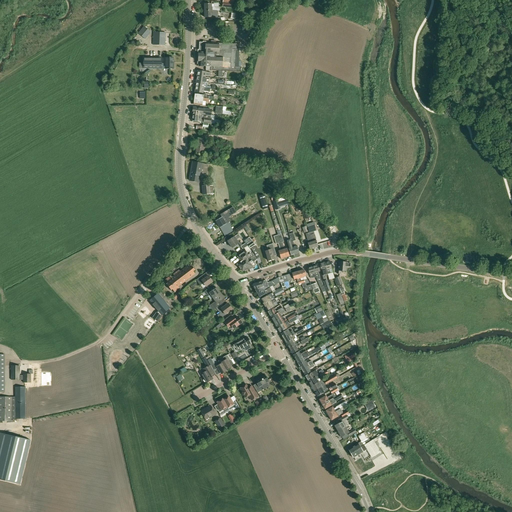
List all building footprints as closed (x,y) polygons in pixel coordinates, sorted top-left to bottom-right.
[(212,11),(205,11),(205,17),(211,17),(214,17),(214,21),(221,21),(221,17),(217,17),(216,11),(212,11)] [(144,26),(138,33),(145,39),(151,32),(144,26)] [(153,45),(165,45),(165,32),(154,32),(153,45)] [(203,41),(203,43),(200,43),(199,47),(199,49),(199,50),(197,50),(197,53),(199,53),(199,56),(198,62),(198,66),(206,66),(211,67),(211,66),(213,66),(213,71),(218,71),(221,71),(230,71),(239,72),(240,72),(240,67),(239,67),(239,61),(239,49),(237,49),(238,44),(235,44),(216,43),(211,43),(208,43),(208,42),(203,41)] [(161,57),(150,57),(143,57),(143,68),(150,68),(161,68),(161,57)] [(199,97),(199,98),(194,98),(193,104),(202,105),(205,106),(206,101),(208,102),(208,100),(217,101),(213,100),(208,99),(199,97)] [(211,115),(211,110),(193,107),(192,112),(198,112),(198,113),(208,115),(208,118),(204,117),(204,118),(203,122),(209,123),(210,123),(211,123),(218,124),(218,122),(218,120),(215,119),(210,119),(211,115)] [(211,145),(209,144),(209,146),(205,145),(206,140),(197,138),(195,147),(210,150),(211,145)] [(219,151),(210,150),(195,147),(194,153),(203,155),(204,153),(218,156),(225,157),(226,155),(227,155),(227,153),(221,152),(219,151)] [(192,162),(189,180),(199,182),(200,177),(200,175),(207,176),(209,165),(192,162)] [(210,185),(202,186),(203,195),(210,194),(210,185)] [(263,194),(258,195),(263,209),(267,207),(263,194)] [(281,198),(273,200),(276,209),(280,207),(279,206),(283,205),(281,198)] [(224,213),(225,214),(221,216),(222,217),(216,221),(219,227),(226,224),(223,219),(233,213),(231,210),(226,212),(224,213)] [(316,230),(314,226),(316,225),(315,222),(306,225),(309,232),(310,236),(314,249),(315,249),(315,248),(318,247),(316,239),(314,240),(311,232),(316,230)] [(233,231),(230,225),(222,230),(225,236),(233,231)] [(309,232),(309,233),(305,234),(308,241),(309,241),(307,242),(309,250),(312,249),(313,250),(314,249),(310,236),(309,232)] [(236,240),(240,237),(238,234),(234,237),(232,238),(230,236),(226,239),(227,241),(232,248),(238,243),(236,240)] [(278,235),(280,244),(285,258),(289,256),(287,249),(284,249),(282,242),(284,242),(281,234),(278,235)] [(278,251),(281,259),(285,258),(280,244),(278,235),(273,236),(276,244),(278,244),(280,250),(278,251)] [(249,241),(240,246),(242,249),(253,242),(251,240),(250,237),(247,238),(249,241)] [(295,254),(291,242),(290,239),(286,241),(291,256),(295,254)] [(333,246),(332,240),(318,244),(320,250),(333,246)] [(293,241),(291,242),(295,254),(299,253),(297,246),(294,246),(293,241)] [(241,261),(237,264),(239,268),(248,261),(248,260),(250,259),(250,258),(254,255),(258,252),(254,245),(255,245),(253,242),(247,246),(250,250),(247,252),(246,250),(237,257),(241,261)] [(275,251),(272,244),(266,246),(268,251),(265,251),(268,261),(274,259),(273,256),(272,252),(275,251)] [(248,261),(239,268),(242,271),(243,271),(253,268),(252,267),(251,264),(254,262),(253,262),(256,259),(254,255),(250,258),(250,259),(248,260),(248,261)] [(332,268),(330,261),(324,262),(327,275),(328,275),(327,274),(332,272),(331,268),(332,268)] [(327,275),(324,262),(319,263),(323,280),(326,279),(325,277),(326,275),(327,275)] [(337,269),(337,273),(339,274),(340,270),(345,271),(346,267),(350,267),(351,264),(350,263),(347,263),(347,262),(339,262),(338,269),(337,269)] [(317,264),(312,266),(314,273),(316,277),(317,281),(320,287),(322,292),(326,291),(324,286),(323,286),(321,280),(320,280),(318,272),(319,271),(317,264)] [(192,266),(190,268),(188,265),(172,278),(170,276),(165,280),(168,283),(166,284),(171,290),(172,289),(175,292),(180,289),(178,286),(195,274),(193,271),(195,270),(192,266)] [(314,273),(312,266),(307,267),(309,275),(311,278),(316,277),(314,273)] [(301,283),(298,271),(292,273),(294,280),(297,279),(299,279),(299,280),(297,281),(299,284),(301,283)] [(205,278),(203,275),(196,280),(200,285),(204,283),(206,286),(212,282),(208,276),(205,278)] [(265,290),(264,289),(268,286),(269,288),(270,287),(272,286),(275,285),(280,282),(278,277),(272,281),(270,282),(268,283),(266,280),(253,284),(253,285),(252,286),(255,290),(258,288),(258,289),(260,288),(261,291),(263,290),(264,291),(265,290)] [(319,292),(318,288),(316,283),(311,285),(313,290),(315,293),(319,292)] [(204,292),(201,294),(203,297),(206,294),(208,296),(210,295),(213,298),(220,292),(216,287),(211,291),(209,288),(204,292)] [(258,288),(255,290),(259,297),(266,294),(270,292),(271,291),(270,287),(269,288),(265,290),(264,291),(263,290),(261,291),(260,288),(258,289),(258,288)] [(212,304),(210,306),(213,310),(215,308),(216,308),(221,304),(219,301),(224,298),(220,292),(213,298),(215,301),(212,304)] [(170,308),(166,302),(162,298),(161,297),(158,293),(157,293),(158,294),(150,300),(149,300),(152,304),(158,311),(161,315),(162,315),(161,315),(170,308)] [(264,305),(274,299),(271,293),(261,299),(264,305)] [(276,301),(274,299),(264,305),(267,311),(278,304),(276,301)] [(217,310),(218,311),(220,313),(217,315),(220,319),(225,315),(225,314),(232,309),(228,303),(223,307),(221,304),(216,308),(217,310)] [(314,308),(317,313),(323,310),(321,305),(314,308)] [(273,308),(268,312),(271,317),(283,310),(282,307),(275,311),(273,308)] [(283,310),(271,317),(274,322),(281,318),(280,315),(285,312),(283,310)] [(346,317),(344,318),(341,310),(340,311),(342,318),(344,325),(345,325),(344,323),(351,321),(348,312),(344,314),(346,317)] [(233,316),(230,318),(225,322),(229,327),(231,325),(234,329),(242,323),(238,317),(235,319),(233,316)] [(281,318),(274,322),(277,327),(287,321),(286,319),(283,320),(281,318)] [(288,323),(287,321),(277,327),(280,332),(287,328),(290,326),(288,323)] [(290,332),(288,329),(280,333),(283,338),(293,332),(292,330),(290,332)] [(293,332),(283,338),(286,343),(296,338),(296,337),(295,334),(293,332)] [(243,339),(242,336),(232,342),(235,347),(239,345),(241,349),(244,347),(246,350),(251,347),(249,344),(250,343),(249,341),(250,340),(248,337),(247,338),(247,337),(243,339)] [(296,338),(286,343),(289,348),(299,342),(298,340),(297,340),(296,338)] [(299,342),(289,348),(292,353),(298,350),(296,347),(301,344),(299,342)] [(308,353),(306,351),(300,354),(298,351),(293,355),(296,360),(306,354),(308,353)] [(344,356),(345,358),(342,360),(345,364),(357,357),(354,351),(344,356)] [(308,353),(306,354),(296,360),(299,365),(304,361),(303,359),(305,358),(309,356),(308,353)] [(223,359),(224,361),(221,362),(226,371),(227,371),(226,370),(231,367),(228,362),(231,360),(230,360),(233,359),(230,354),(224,357),(223,358),(223,359)] [(307,363),(304,361),(299,365),(302,370),(313,363),(311,360),(307,363)] [(213,362),(209,364),(212,369),(217,366),(221,374),(226,371),(221,362),(220,361),(214,364),(213,362)] [(314,365),(313,363),(302,370),(304,375),(310,372),(308,369),(314,365)] [(20,380),(19,375),(19,366),(11,366),(11,380),(20,380)] [(206,383),(213,379),(211,377),(215,375),(209,366),(203,369),(205,372),(201,374),(204,379),(203,379),(203,380),(204,382),(205,382),(206,382),(206,383)] [(319,375),(316,370),(305,376),(308,381),(319,375)] [(50,381),(51,381),(51,376),(50,376),(50,373),(41,373),(41,385),(50,386),(50,381)] [(19,375),(20,380),(24,380),(24,383),(31,383),(31,374),(24,374),(24,375),(19,375)] [(257,383),(253,385),(257,393),(264,389),(262,386),(268,382),(264,374),(260,376),(258,378),(254,380),(257,383)] [(319,375),(308,381),(311,386),(319,381),(318,379),(320,378),(319,375)] [(335,375),(324,381),(326,384),(337,378),(335,375)] [(319,381),(311,386),(314,391),(325,385),(322,380),(319,381)] [(258,397),(252,386),(248,388),(246,385),(245,385),(243,386),(243,387),(240,388),(245,398),(249,396),(251,400),(258,397)] [(328,390),(325,385),(314,391),(317,396),(324,392),(328,390)] [(338,386),(337,386),(330,390),(330,391),(330,390),(332,394),(338,390),(340,389),(338,386)] [(25,387),(15,387),(15,397),(16,419),(25,419),(25,387)] [(347,394),(345,394),(343,392),(335,396),(322,404),(323,406),(321,407),(323,409),(324,408),(324,409),(331,405),(330,403),(335,400),(336,401),(343,397),(342,396),(345,395),(346,397),(348,396),(347,394)] [(325,395),(319,399),(319,400),(320,403),(321,402),(322,404),(335,396),(333,393),(327,397),(325,395)] [(11,419),(16,419),(15,397),(12,397),(0,396),(0,421),(11,421),(11,419)] [(223,398),(223,399),(228,407),(230,406),(233,410),(239,407),(235,400),(232,402),(229,396),(223,399),(223,398)] [(228,407),(223,399),(217,402),(221,408),(218,410),(221,416),(226,413),(225,410),(226,410),(225,408),(227,407),(228,408),(228,407)] [(375,401),(374,399),(367,403),(370,410),(375,407),(372,402),(375,401)] [(325,411),(326,411),(324,412),(326,414),(327,413),(328,415),(340,409),(348,404),(346,402),(344,402),(335,407),(336,407),(333,409),(332,407),(325,411)] [(202,411),(202,412),(201,412),(205,419),(215,414),(211,406),(202,411)] [(343,413),(340,409),(328,415),(331,420),(340,414),(342,417),(351,412),(349,409),(343,413)] [(340,422),(336,424),(334,426),(336,429),(337,431),(349,425),(349,424),(346,419),(348,418),(346,415),(339,419),(340,422)] [(220,418),(215,421),(219,428),(224,425),(220,418)] [(350,427),(349,425),(337,431),(341,437),(347,433),(349,436),(356,432),(354,429),(349,432),(347,429),(350,427)] [(361,442),(358,443),(348,449),(350,453),(363,445),(364,445),(362,443),(369,439),(365,431),(357,436),(361,442)] [(0,433),(0,480),(20,485),(30,441),(0,433)] [(364,445),(363,445),(350,453),(353,458),(366,450),(371,458),(381,452),(373,439),(364,445)]
